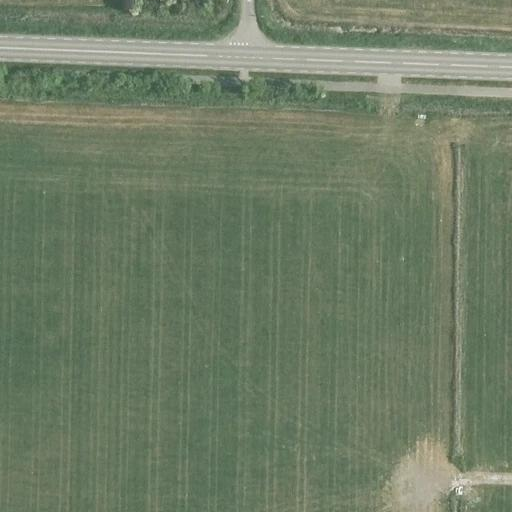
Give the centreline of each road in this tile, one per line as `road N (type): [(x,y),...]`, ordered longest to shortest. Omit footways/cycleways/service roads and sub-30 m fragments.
road 1 (secondary): [(511,68),(246,59)]
road 2 (secondary): [(246,59),(0,49)]
